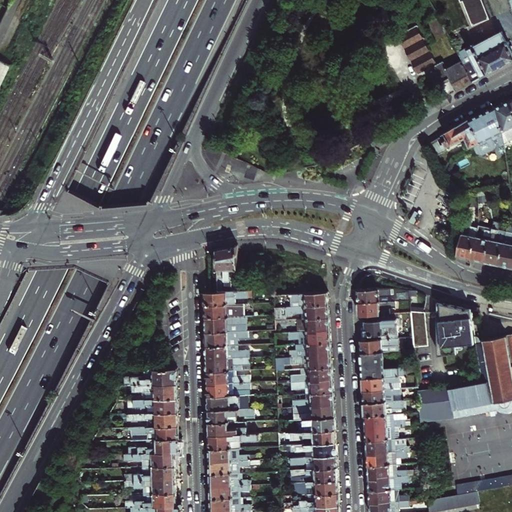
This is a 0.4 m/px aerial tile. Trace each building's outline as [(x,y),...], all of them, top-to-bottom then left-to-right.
[(443,61),(438,64),(417,25),(409,29),(404,20),(397,24),(402,33),(397,35),(418,74),(432,67),(440,83),(449,78),(456,90),(456,91),(466,86),(473,82),(465,66),(462,60),(447,68),(443,61)] [(468,50),(473,61),(465,65),(465,66),(473,82),(511,60),(511,46),(509,47),(501,31),(474,45),(473,43),(466,48),(468,50)] [(473,61),(468,50),(460,55),(465,65),(473,61)] [(0,85),(10,63),(0,58),(0,85)] [(440,83),(447,96),(456,90),(449,78),(440,83)] [(496,107),(502,133),(504,143),(511,139),(511,105),(510,100),(496,107)] [(504,143),(502,133),(496,107),(470,120),(481,142),(474,146),(478,153),(483,155),(494,150),(496,145),(494,141),(497,139),(501,146),(504,145),(504,143)] [(457,127),(429,143),(436,156),(448,150),(446,146),(466,137),(470,147),(474,146),(481,142),(470,120),(457,127)] [(473,219),(465,217),(457,255),(471,258),(477,228),(471,227),(473,219)] [(494,221),(493,223),(492,228),(485,261),(499,264),(506,231),(499,229),(501,222),(494,221)] [(492,228),(478,225),(477,228),(471,258),(485,261),(492,228)] [(511,232),(506,231),(499,264),(511,266),(511,232)] [(239,277),(239,274),(238,274),(238,245),(217,249),(218,291),(232,291),(232,281),(231,281),(230,278),(232,279),(237,279),(239,277)] [(409,289),(395,287),(358,289),(359,302),(396,300),(411,299),(410,296),(409,289)] [(205,291),(205,304),(236,303),(236,298),(249,298),(249,290),(232,291),(218,291),(205,291)] [(329,303),(328,291),(285,294),(285,302),(286,302),(286,306),(329,303)] [(397,307),(396,300),(359,302),(360,315),(366,315),(391,313),(390,308),(397,307)] [(472,309),(439,301),(439,354),(458,352),(458,348),(468,347),(468,343),(476,342),(475,336),(472,309)] [(244,316),(244,303),(236,303),(205,304),(206,317),(244,316)] [(329,303),(286,306),(275,307),(276,320),(287,319),(286,314),(302,313),(303,312),(307,311),(308,318),(330,317),(329,303)] [(425,313),(412,312),(415,346),(428,345),(425,313)] [(367,339),(398,338),(399,338),(397,313),(391,313),(366,315),(367,339)] [(253,321),(253,316),(244,316),(206,317),(206,332),(248,331),(248,321),(253,321)] [(297,319),(298,330),(308,330),(308,331),(319,331),(319,330),(331,329),(330,317),(308,318),(302,318),(297,319)] [(300,339),(300,344),(331,341),(331,329),(319,330),(319,331),(308,331),(308,330),(298,330),(290,331),(290,339),(300,339)] [(206,332),(207,346),(239,345),(238,338),(249,337),(248,331),(206,332)] [(442,387),(419,390),(420,399),(422,421),(455,416),(497,409),(503,411),(510,412),(511,410),(511,335),(506,337),(506,335),(484,339),(480,340),(480,339),(478,337),(478,336),(475,336),(476,342),(477,352),(478,359),(479,366),(481,382),(450,388),(450,386),(449,386),(442,387)] [(362,352),(384,351),(399,350),(398,338),(367,339),(361,339),(362,352)] [(290,350),(291,357),(310,355),(310,357),(321,356),(321,355),(332,354),(331,341),(300,344),(297,344),(298,350),(290,350)] [(207,358),(250,357),(263,356),(263,349),(250,349),(239,350),(239,345),(207,346),(207,358)] [(363,377),(399,375),(408,375),(407,366),(385,367),(384,351),(362,352),(363,377)] [(277,368),(277,370),(285,370),(285,364),(291,363),(291,364),(305,363),(305,368),(333,367),(332,354),(321,355),(321,356),(310,357),(310,355),(291,357),(277,358),(277,368)] [(208,371),(236,370),(250,369),(250,357),(207,358),(208,371)] [(334,379),(333,367),(305,368),(302,369),(303,374),(292,375),(293,382),(334,379)] [(178,383),(178,368),(145,369),(146,379),(142,379),(142,377),(142,376),(125,377),(125,385),(133,384),(178,383)] [(229,381),(229,383),(251,382),(251,375),(236,375),(236,370),(208,371),(208,383),(218,383),(218,381),(229,381)] [(400,381),(399,375),(363,377),(364,390),(391,388),(391,381),(400,381)] [(334,391),(334,379),(293,382),(293,389),(306,388),(312,388),(312,393),(334,391)] [(208,383),(208,396),(235,395),(235,389),(251,389),(251,382),(229,383),(229,381),(218,381),(218,383),(208,383)] [(133,391),(145,391),(146,399),(178,398),(178,383),(133,384),(133,391)] [(400,400),(400,388),(391,388),(364,390),(365,402),(400,400)] [(293,400),(294,407),(313,405),(313,407),(323,406),(323,405),(335,404),(334,391),(312,393),(313,400),(310,400),(310,399),(306,399),(293,400)] [(246,402),(246,399),(246,395),(235,395),(208,396),(209,410),(241,409),(240,402),(246,402)] [(146,399),(129,400),(129,406),(130,413),(179,412),(178,398),(146,399)] [(365,402),(365,415),(405,413),(404,403),(407,403),(407,400),(400,400),(365,402)] [(313,407),(313,405),(294,407),(294,414),(311,413),(311,411),(313,411),(314,418),(336,417),(335,404),(323,405),(323,406),(313,407)] [(209,410),(209,422),(237,421),(237,416),(256,416),(255,408),(241,409),(209,410)] [(311,411),(311,413),(294,414),(295,419),(305,418),(314,418),(313,411),(311,411)] [(147,419),(147,426),(179,425),(179,412),(130,413),(132,419),(147,419)] [(406,419),(406,413),(405,413),(365,415),(366,427),(376,427),(376,425),(386,424),(386,426),(395,426),(399,426),(407,425),(406,419)] [(305,418),(305,431),(336,429),(336,417),(314,418),(305,418)] [(239,427),(239,421),(237,421),(209,422),(210,435),(256,433),(256,428),(253,428),(253,426),(247,427),(239,427)] [(366,427),(367,440),(396,439),(395,426),(386,426),(386,424),(376,425),(376,427),(366,427)] [(147,426),(134,427),(137,439),(147,439),(180,438),(179,425),(147,426)] [(134,427),(128,427),(128,430),(131,430),(131,440),(137,439),(134,427)] [(305,431),(279,433),(280,438),(291,437),(291,438),(304,438),(306,436),(306,444),(337,442),(336,429),(305,431)] [(260,440),(259,433),(256,433),(210,435),(210,449),(239,447),(241,447),(241,441),(260,440)] [(180,452),(180,438),(147,439),(148,446),(138,446),(140,453),(180,452)] [(389,451),(408,451),(410,450),(410,445),(407,446),(407,444),(396,445),(396,439),(367,440),(368,452),(378,452),(378,450),(389,449),(389,451)] [(306,449),(307,456),(338,454),(337,442),(306,444),(280,445),(280,451),(305,450),(306,449)] [(239,455),(239,447),(210,449),(211,461),(220,461),(221,462),(230,461),(230,460),(257,460),(256,454),(251,455),(251,454),(239,455)] [(368,452),(368,465),(397,463),(397,457),(401,457),(408,457),(408,451),(389,451),(389,449),(378,450),(378,452),(368,452)] [(180,455),(180,452),(140,453),(142,460),(143,466),(176,465),(175,455),(180,455)] [(307,461),(308,469),(338,467),(338,454),(307,456),(289,457),(289,461),(292,461),(292,463),(305,462),(307,461)] [(211,461),(211,474),(240,473),(240,466),(260,465),(260,459),(257,460),(230,460),(230,461),(221,462),(220,461),(211,461)] [(398,471),(397,463),(368,465),(369,478),(379,477),(379,475),(391,475),(391,477),(409,476),(408,470),(398,471)] [(145,474),(146,480),(176,480),(176,465),(143,466),(145,474)] [(339,479),(338,467),(308,469),(292,470),(292,476),(306,475),(308,474),(308,481),(339,479)] [(511,472),(501,474),(503,488),(511,486),(511,472)] [(232,487),(232,485),(251,484),(251,481),(251,480),(248,480),(248,479),(243,480),(240,480),(240,473),(211,474),(211,486),(221,485),(221,487),(232,487)] [(292,476),(293,482),(308,481),(308,474),(306,475),(292,476)] [(409,481),(409,476),(391,477),(391,475),(379,475),(379,477),(369,478),(370,490),(399,488),(402,488),(401,481),(409,481)] [(458,483),(459,492),(429,498),(431,510),(485,500),(481,478),(458,483)] [(298,488),(298,494),(310,494),(340,492),(339,479),(308,481),(293,482),(292,482),(292,489),(296,489),(298,488)] [(148,487),(149,493),(177,492),(176,480),(146,480),(148,487)] [(212,498),(241,497),(241,490),(249,490),(249,489),(252,489),(251,484),(232,485),(232,487),(221,487),(221,485),(211,486),(212,498)] [(393,500),(393,502),(410,501),(410,495),(399,495),(399,488),(370,490),(370,503),(381,502),(380,500),(393,500)] [(153,506),(182,506),(182,501),(177,502),(177,492),(149,493),(151,500),(153,506)] [(341,504),(340,492),(310,494),(310,498),(308,499),(301,500),(296,501),(296,502),(281,503),(282,508),(293,507),(341,504)] [(241,504),(241,497),(212,498),(212,511),(222,511),(228,511),(232,511),(232,510),(252,509),(252,505),(249,505),(249,504),(247,504),(241,504)] [(370,503),(370,511),(410,511),(410,505),(410,501),(393,502),(393,500),(380,500),(381,502),(370,503)]
